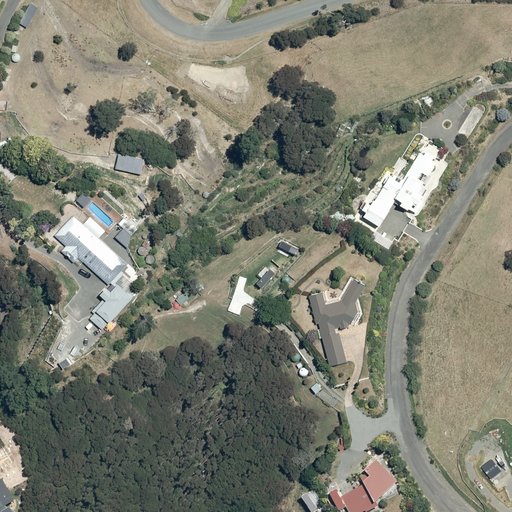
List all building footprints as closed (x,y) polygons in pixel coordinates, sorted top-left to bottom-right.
[(466,142),(484,112),(474,106),(456,136),(466,142)] [(391,170),(362,215),(379,226),(396,200),(415,213),(425,197),(421,195),(425,187),(422,185),(441,156),(428,147),(423,155),(418,151),(402,177),(391,170)] [(131,264),(75,214),(55,235),(66,245),(60,252),(75,265),(77,263),(80,266),(84,262),(109,284),(100,293),(106,299),(101,304),(100,303),(93,311),(96,313),(91,319),(101,329),(91,340),(98,346),(110,333),(106,329),(143,289),(124,272),(131,264)] [(325,302),(323,293),(308,297),(314,324),(318,323),(328,364),(346,360),(340,331),(356,327),(354,321),(359,320),(355,302),(364,284),(351,278),(339,299),(325,302)] [(363,487),(372,506),(394,485),(381,460),(364,469),(369,480),(361,484),(363,487)] [(11,511),(8,504),(13,500),(1,479),(0,479),(0,511),(11,511)] [(347,511),(360,511),(372,506),(361,484),(339,495),(347,511)]
